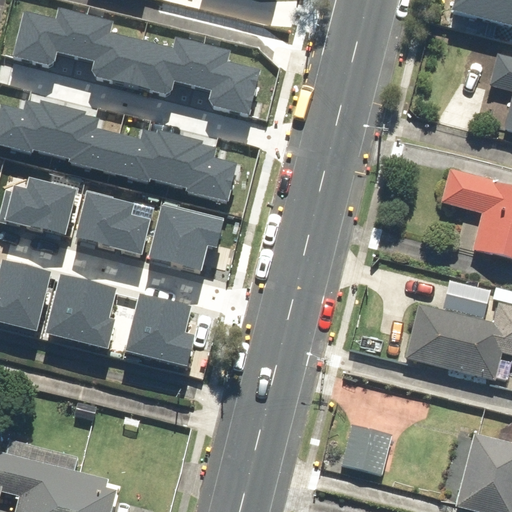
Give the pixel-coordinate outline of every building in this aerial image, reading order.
[(456,0),(455,10),(499,21),(503,0),(456,0)] [(511,0),(503,0),(499,21),(511,23),(511,0)] [(22,11),(10,55),(52,65),(56,50),(76,55),(87,14),(56,6),(53,19),(22,11)] [(93,76),(134,87),(145,43),(114,35),(117,22),(87,14),(76,55),(97,60),(93,76)] [(145,43),(134,87),(173,96),(177,80),(198,86),(208,45),(178,37),(174,50),(145,43)] [(214,107),(255,118),(267,74),(235,66),(239,53),(208,45),(198,86),(218,91),(214,107)] [(511,132),(511,58),(500,56),(492,88),(511,93),(511,107),(506,131),(511,132)] [(0,105),(0,142),(53,155),(65,107),(35,100),(31,112),(0,105)] [(53,155),(114,170),(123,136),(92,128),(96,115),(65,107),(53,155)] [(123,136),(114,170),(174,187),(186,138),(156,131),(153,143),(123,136)] [(174,187),(235,202),(245,167),(214,159),(217,146),(186,138),(174,187)] [(484,216),(474,252),(511,260),(511,188),(451,173),(443,205),(484,216)] [(7,184),(0,213),(0,218),(64,234),(74,189),(26,178),(23,188),(7,184)] [(76,237),(142,252),(150,218),(133,214),(135,204),(87,193),(76,237)] [(159,202),(145,256),(196,269),(202,243),(221,247),(228,220),(159,202)] [(0,324),(35,333),(50,271),(3,260),(0,273),(0,324)] [(60,272),(45,335),(108,350),(116,319),(110,318),(118,286),(60,272)] [(453,282),(446,309),(486,319),(492,292),(453,282)] [(138,289),(123,351),(186,367),(194,336),(188,335),(196,303),(138,289)] [(511,307),(501,305),(495,326),(421,307),(407,360),(496,382),(503,354),(511,355),(511,307)] [(394,437),(354,427),(344,466),(384,476),(394,437)] [(511,511),(511,444),(477,436),(459,508),(473,511),(511,511)] [(0,502),(2,493),(21,498),(17,511),(114,511),(121,485),(0,454),(0,502)]
